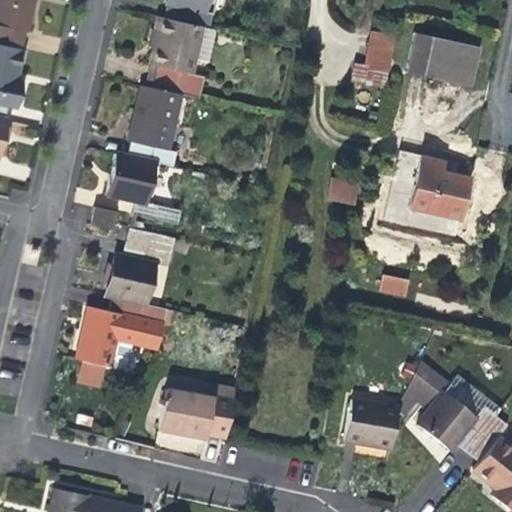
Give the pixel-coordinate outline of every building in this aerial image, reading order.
[(0,0),(0,42),(17,46),(22,29),(25,30),(30,10),(31,0),(0,0)] [(169,3),(166,16),(199,23),(207,25),(211,12),(203,10),(205,0),(162,0),(162,1),(169,3)] [(199,23),(166,16),(158,15),(153,37),(147,61),(151,62),(147,84),(179,91),(196,94),(201,73),(188,70),(192,55),(204,58),(211,26),(207,25),(199,23)] [(477,43),(414,29),(405,68),(469,82),(477,43)] [(0,114),(3,115),(6,105),(16,106),(21,80),(12,77),(14,68),(19,47),(17,46),(0,42),(0,114)] [(360,78),(385,83),(388,68),(392,48),(392,47),(366,43),(360,78)] [(166,147),(179,91),(147,84),(139,82),(134,105),(126,138),(134,140),(130,155),(154,160),(169,164),(173,149),(166,147)] [(146,201),(154,160),(130,155),(112,151),(108,170),(103,192),(133,199),(130,210),(175,220),(178,209),(146,201)] [(410,207),(460,218),(468,182),(456,180),(441,176),(443,168),(420,163),(410,207)] [(441,176),(456,180),(458,171),(443,168),(441,176)] [(327,199),(348,204),(351,182),(331,178),(327,199)] [(88,221),(91,222),(109,226),(110,222),(114,210),(91,205),(88,221)] [(103,295),(120,299),(144,304),(154,260),(165,263),(171,240),(128,230),(123,253),(114,250),(109,270),(103,295)] [(379,287),(406,293),(409,281),(382,275),(379,287)] [(163,308),(144,304),(120,299),(118,311),(86,305),(81,327),(75,356),(106,362),(121,365),(126,342),(154,348),(163,308)] [(454,440),(466,449),(493,415),(480,405),(473,414),(440,387),(444,382),(417,360),(407,380),(430,399),(413,421),(432,437),(447,449),(454,440)] [(213,383),(212,388),(231,391),(232,385),(213,383)] [(204,430),(223,433),(231,391),(212,388),(210,395),(163,387),(155,426),(184,432),(203,435),(204,430)] [(387,445),(394,405),(348,397),(340,436),(360,440),(387,445)] [(503,423),(493,415),(466,449),(477,459),(471,468),(480,475),(493,486),(488,493),(509,510),(511,505),(511,444),(496,432),(503,423)] [(138,511),(139,506),(55,487),(48,511),(138,511)]
